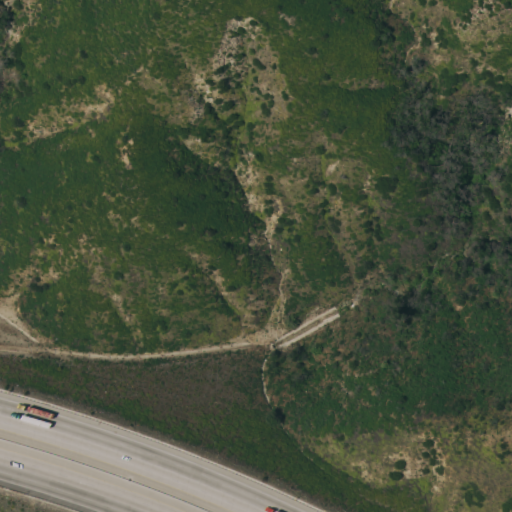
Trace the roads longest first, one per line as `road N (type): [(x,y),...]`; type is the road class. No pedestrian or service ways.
road 1 (motorway): [(264,511),(0,415)]
road 2 (motorway): [(0,464),(142,511)]
